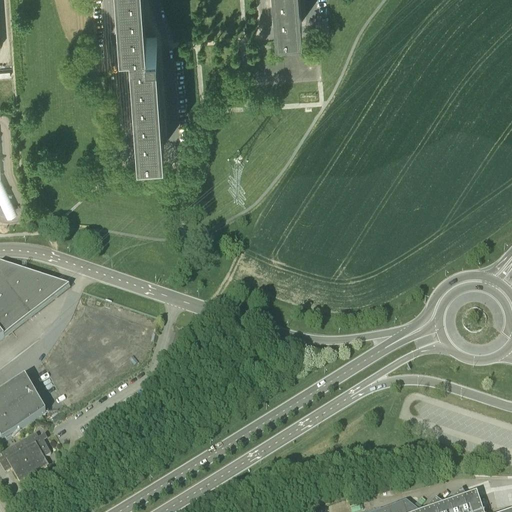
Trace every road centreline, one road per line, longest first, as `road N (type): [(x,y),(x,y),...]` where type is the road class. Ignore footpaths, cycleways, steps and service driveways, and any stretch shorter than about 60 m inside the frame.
road 1 (primary): [(408,330),(303,338),(52,257),(0,250)]
road 2 (residential): [(107,0),(133,157),(167,155),(174,145),(167,45),(154,0)]
road 3 (primary): [(383,348),(119,511)]
road 4 (primary): [(164,511),(368,386)]
road 5 (primary): [(368,386),(432,382),(511,406)]
